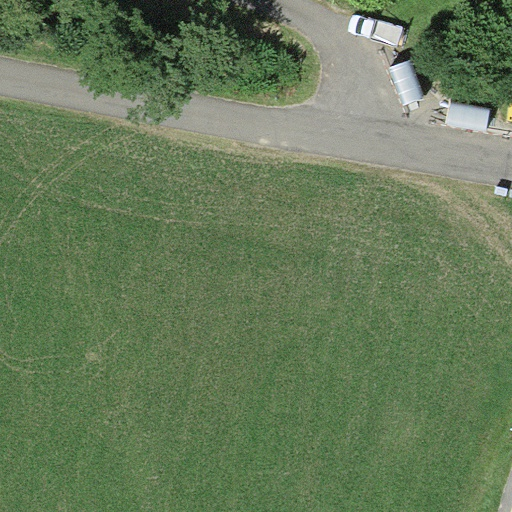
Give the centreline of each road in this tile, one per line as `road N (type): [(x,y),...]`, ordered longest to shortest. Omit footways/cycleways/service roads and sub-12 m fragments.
road 1 (unclassified): [(511,166),(0,80)]
road 2 (track): [(367,138),(356,65),(305,13),(261,0)]
